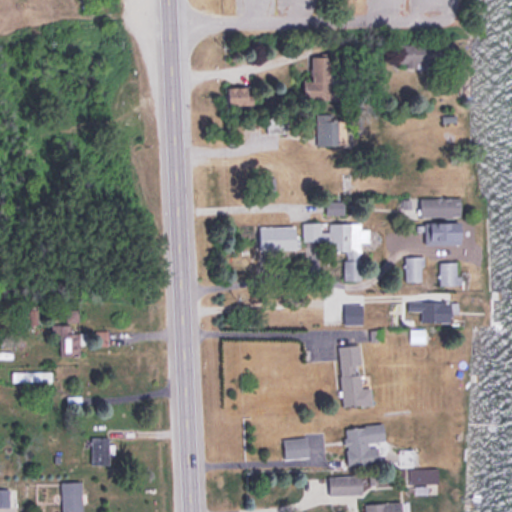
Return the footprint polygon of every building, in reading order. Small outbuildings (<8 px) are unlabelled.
[(442,42),(399,42),(399,65),(442,65),(442,42)] [(339,82),(331,82),(331,54),(311,54),(311,79),(303,79),(303,97),(339,97),(339,82)] [(252,104),(252,85),(228,85),(228,104),(252,104)] [(316,143),(345,143),(345,113),(316,113),(316,143)] [(283,114),(266,114),(266,131),(283,131),(283,114)] [(325,158),(307,158),(307,171),(320,171),(320,191),(351,191),(351,168),(325,168),(325,158)] [(461,196),(420,196),(420,215),(461,215),(461,196)] [(302,239),(333,239),(333,249),(343,249),(343,278),(361,278),(360,239),(369,239),(368,227),(361,227),(361,220),(301,220),(302,239)] [(459,222),(428,222),(428,239),(459,239),(459,222)] [(422,255),(404,255),(404,278),(419,278),(419,259),(422,259),(422,255)] [(438,259),(438,284),(458,284),(458,259),(438,259)] [(453,300),(407,299),(407,309),(421,309),(420,321),(452,321),(453,300)] [(362,323),(362,302),(343,302),(343,323),(362,323)] [(66,309),(67,319),(77,318),(76,308),(66,309)] [(77,354),(77,330),(71,330),(71,323),(56,323),(56,354),(77,354)] [(409,341),(425,341),(425,328),(409,328),(409,341)] [(341,405),(372,403),(371,385),(362,386),(361,372),(360,372),(358,343),(337,344),(341,405)] [(344,424),(348,463),(379,460),(377,439),(385,439),(383,421),(344,424)] [(91,463),(109,463),(109,435),(91,435),(91,463)] [(307,455),(307,435),(283,436),(283,456),(307,455)] [(437,465),(409,465),(409,481),(437,481),(437,465)] [(362,491),(362,474),(328,474),(328,491),(362,491)] [(81,511),(82,480),(61,480),(61,511),(81,511)] [(361,511),(402,511),(403,499),(361,500),(361,511)]
